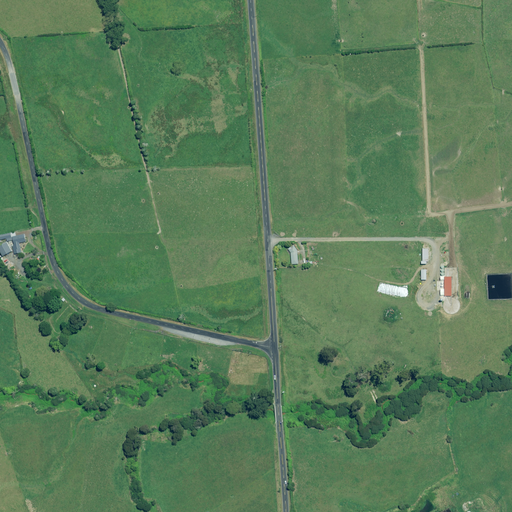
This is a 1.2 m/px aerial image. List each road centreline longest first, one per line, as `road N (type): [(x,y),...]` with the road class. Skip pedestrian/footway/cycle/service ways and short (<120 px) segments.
road 1 (unclassified): [(0,40),(51,256),(67,286),(109,311),(274,347)]
road 2 (secondary): [(249,0),(274,347)]
road 3 (secondary): [(274,347),(285,511)]
